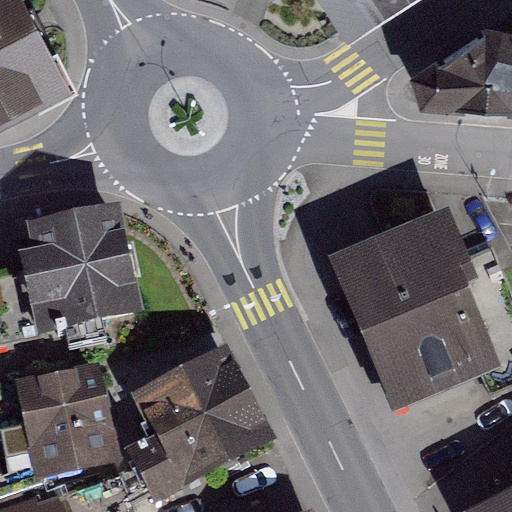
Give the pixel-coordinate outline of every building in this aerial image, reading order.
[(0,0),(0,117),(58,83),(10,0),(0,0)] [(330,0),(345,22),(380,0),(330,0)] [(438,66),(439,101),(511,106),(511,37),(488,32),(438,66)] [(118,225),(27,243),(44,334),(135,317),(118,225)] [(444,229),(345,270),(400,402),(487,366),(458,294),(468,290),(444,229)] [(137,461),(159,504),(264,451),(222,368),(141,409),(161,448),(137,461)] [(95,380),(25,394),(42,477),(111,463),(95,380)] [(129,511),(117,477),(19,511),(129,511)]
